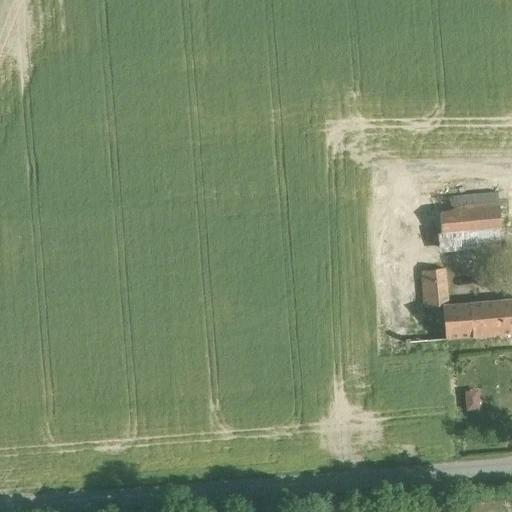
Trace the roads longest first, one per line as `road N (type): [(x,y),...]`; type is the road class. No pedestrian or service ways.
road 1 (unclassified): [(0,507),(511,467)]
road 2 (track): [(0,210),(439,181)]
